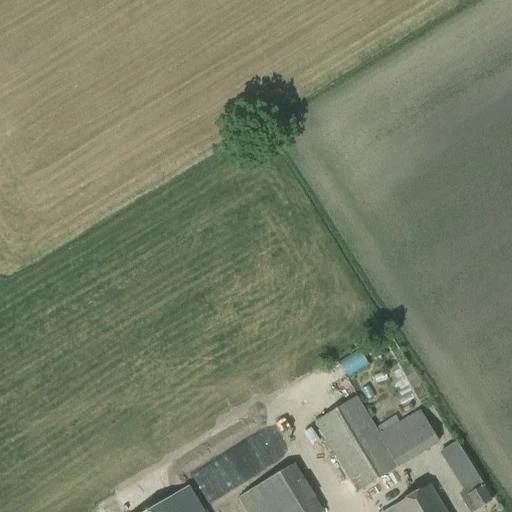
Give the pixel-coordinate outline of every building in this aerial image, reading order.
[(341,366),(348,376),(367,362),(361,352),(341,366)] [(379,435),(357,398),(315,423),(355,492),(437,444),(419,412),(379,435)] [(439,450),(464,491),(459,494),(469,511),(470,511),(490,500),(482,488),(483,488),(455,441),(439,450)] [(320,511),(293,466),(238,499),(245,511),(320,511)] [(443,511),(427,486),(391,508),(393,511),(443,511)] [(199,511),(186,490),(148,511),(199,511)]
